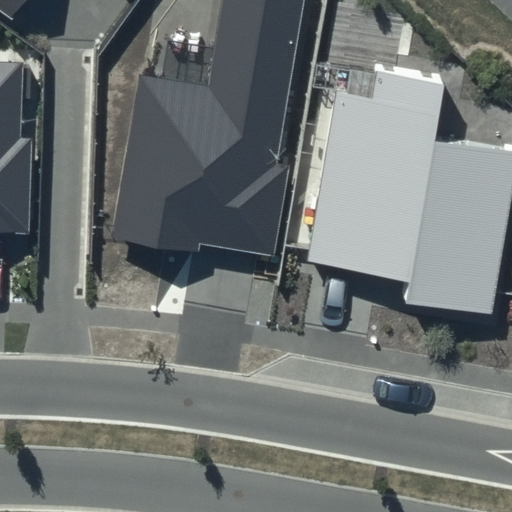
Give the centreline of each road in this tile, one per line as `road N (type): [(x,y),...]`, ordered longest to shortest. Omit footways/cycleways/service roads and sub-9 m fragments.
road 1 (residential): [(0,395),(158,402),(511,461)]
road 2 (residential): [(285,511),(127,488),(0,483)]
